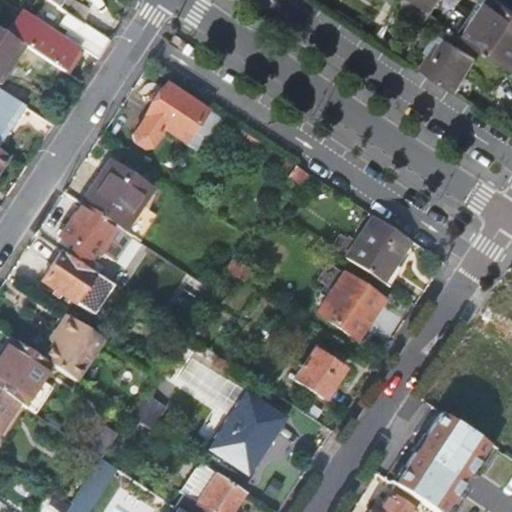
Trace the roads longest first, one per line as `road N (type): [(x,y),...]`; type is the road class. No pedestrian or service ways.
road 1 (residential): [(509,215),(183,0)]
road 2 (unclassified): [(306,511),(509,215)]
road 3 (unclassified): [(0,245),(161,0)]
